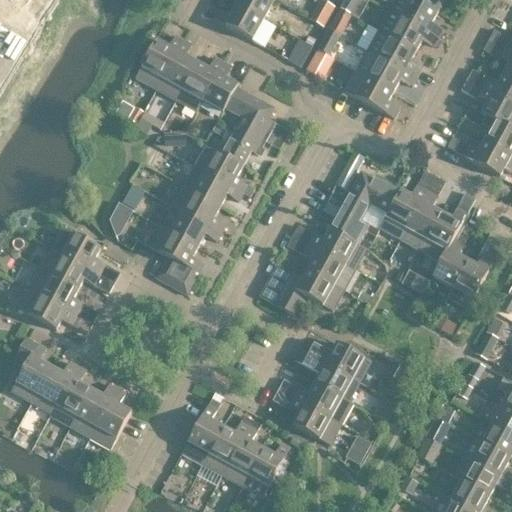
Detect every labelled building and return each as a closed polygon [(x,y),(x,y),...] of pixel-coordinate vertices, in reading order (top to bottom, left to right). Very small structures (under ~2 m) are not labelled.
[(240,0),(236,8),(263,23),(274,3),(268,0),(240,0)] [(288,0),(268,0),(274,3),(283,8),(288,0)] [(358,0),(345,0),(342,7),(352,12),(358,0)] [(446,0),(419,0),(418,1),(417,1),(416,0),(396,0),(390,12),(400,18),(439,40),(444,32),(432,25),(446,0)] [(321,15),(328,18),(333,8),(326,4),(321,15)] [(214,21),(253,42),(263,23),(236,8),(230,19),(219,12),(214,21)] [(338,12),(332,24),(342,29),(348,18),(338,12)] [(378,34),(388,39),(416,55),(423,42),(434,49),(439,40),(400,18),(390,12),(378,34)] [(423,69),(411,63),(416,55),(388,39),(378,34),(371,30),(360,50),(367,54),(417,81),(421,72),(423,69)] [(317,51),(329,57),(339,39),(327,32),(317,51)] [(511,41),(495,32),(490,43),(511,54),(511,41)] [(314,41),(307,37),(304,44),(310,48),(314,41)] [(142,70),(137,79),(157,90),(183,42),(176,38),(170,50),(157,43),(142,70)] [(177,102),(182,92),(197,66),(185,59),(192,47),(183,42),(157,90),(177,102)] [(286,61),(300,69),(311,50),(297,42),(286,61)] [(511,54),(490,43),(484,52),(510,66),(504,77),(511,81),(511,54)] [(356,73),(394,94),(401,82),(412,88),(417,81),(367,54),(356,73)] [(197,66),(182,92),(177,102),(197,113),(202,104),(224,65),(216,60),(209,72),(197,66)] [(232,69),(224,65),(202,104),(223,115),(226,110),(225,110),(235,90),(236,90),(237,88),(225,81),(232,69)] [(473,72),(468,82),(511,106),(511,81),(504,77),(499,86),(473,72)] [(387,106),(394,94),(356,73),(345,93),(383,114),(395,120),(399,112),(387,106)] [(511,106),(468,82),(462,92),(487,105),(482,115),(481,116),(508,131),(509,130),(511,131),(511,106)] [(244,120),(244,119),(271,135),(276,127),(269,122),(275,112),(236,90),(235,90),(225,110),(226,110),(244,120)] [(511,131),(509,130),(508,131),(481,116),(482,115),(470,108),(464,120),(489,134),(484,144),(511,159),(511,131)] [(135,110),(129,121),(137,125),(143,115),(143,114),(135,110)] [(137,125),(134,131),(146,138),(151,129),(159,133),(163,126),(143,115),(137,125)] [(244,120),(234,137),(223,157),(243,168),(251,153),(258,158),(271,135),(244,119),(244,120)] [(224,140),(228,133),(216,127),(213,134),(224,140)] [(186,136),(164,137),(164,138),(164,145),(164,148),(186,147),(186,136)] [(499,179),(504,171),(511,175),(511,159),(484,144),(479,153),(453,139),(448,149),(473,163),(472,164),(499,179)] [(195,169),(204,174),(243,196),(250,200),(255,192),(235,181),(243,168),(223,157),(207,148),(195,169)] [(184,189),(193,194),(220,209),(227,198),(239,204),(243,196),(204,174),(195,169),(184,189)] [(398,199),(398,198),(387,217),(388,218),(382,229),(402,241),(406,233),(436,182),(425,175),(411,200),(401,195),(398,199)] [(388,218),(387,217),(398,198),(362,178),(351,196),(371,207),(361,224),(368,228),(378,233),(380,228),(382,229),(388,218)] [(420,254),(426,244),(441,217),(432,212),(446,187),(436,182),(406,233),(402,241),(401,243),(420,254)] [(220,209),(193,194),(184,189),(173,209),(182,214),(221,235),(225,228),(214,221),(220,209)] [(371,207),(351,196),(329,234),(350,246),(350,245),(361,224),(371,207)] [(126,197),(122,205),(133,212),(138,204),(126,197)] [(441,265),(446,256),(462,229),(476,204),(465,198),(451,223),(441,217),(426,244),(420,254),(441,265)] [(119,237),(132,212),(120,205),(119,204),(109,221),(115,238),(119,237)] [(216,243),(221,235),(182,214),(171,234),(189,244),(198,249),(205,237),(216,243)] [(189,244),(171,234),(162,228),(151,249),(159,254),(167,258),(178,264),(188,270),(198,276),(203,267),(192,261),(198,249),(189,244)] [(364,234),(376,241),(379,234),(378,233),(368,228),(364,234)] [(324,243),(299,229),(293,240),(345,269),(356,248),(350,245),(350,246),(329,234),(324,243)] [(471,234),(462,229),(446,256),(441,265),(432,282),(451,293),(467,265),(457,260),(471,234)] [(73,236),(62,230),(52,249),(115,286),(121,276),(94,261),(100,251),(73,236)] [(487,276),(505,244),(491,236),(475,265),(479,267),(476,271),(467,265),(451,293),(447,301),(468,313),(473,305),(488,277),(487,276)] [(353,273),(345,269),(293,240),(287,250),(313,265),(307,274),(342,294),(353,273)] [(115,286),(52,249),(40,270),(77,291),(83,281),(109,296),(115,286)] [(155,280),(166,286),(178,264),(167,258),(155,280)] [(188,270),(178,264),(166,286),(176,292),(188,270)] [(302,284),(276,269),(270,279),(296,293),(306,299),(305,300),(322,309),(330,313),(342,294),(307,274),(302,284)] [(77,291),(40,270),(30,289),(40,295),(92,325),(98,315),(72,300),(77,291)] [(198,276),(188,270),(176,292),(186,297),(198,276)] [(399,272),(394,281),(401,285),(406,276),(399,272)] [(422,297),(429,283),(419,277),(411,291),(422,297)] [(265,289),(290,303),(296,293),(270,279),(265,289)] [(92,325),(40,295),(30,289),(18,311),(28,316),(55,331),(61,321),(86,336),(92,325)] [(284,315),(290,303),(265,289),(258,300),(284,315)] [(296,293),(290,303),(284,315),(294,321),(305,300),(306,299),(296,293)] [(372,299),(361,293),(357,300),(368,306),(372,299)] [(500,310),(509,315),(511,310),(511,298),(508,297),(500,310)] [(441,319),(436,329),(450,337),(456,327),(441,319)] [(487,334),(497,340),(504,327),(494,321),(487,334)] [(487,334),(476,354),(487,359),(497,340),(487,334)] [(25,361),(12,384),(6,396),(27,408),(29,403),(49,368),(38,362),(45,350),(24,339),(15,355),(25,361)] [(300,354),(312,361),(358,387),(369,366),(336,347),(330,358),(305,344),(300,354)] [(313,387),(340,403),(346,407),(358,387),(312,361),(300,354),(293,364),(318,379),(313,387)] [(74,356),(69,364),(76,368),(81,359),(74,356)] [(12,368),(3,363),(0,368),(9,373),(12,368)] [(61,375),(49,368),(29,403),(50,414),(76,368),(69,364),(68,363),(61,375)] [(484,368),(475,363),(469,374),(478,379),(484,368)] [(76,368),(50,414),(48,418),(68,429),(89,391),(78,385),(85,373),(76,368)] [(410,377),(397,370),(393,379),(406,386),(410,377)] [(506,397),(501,406),(511,412),(511,386),(511,387),(502,382),(496,392),(506,397)] [(350,409),(346,407),(340,403),(313,387),(307,398),(282,384),(277,393),(339,429),(350,409)] [(100,397),(89,391),(68,429),(87,439),(115,390),(107,385),(100,397)] [(458,397),(467,401),(472,390),(464,386),(458,397)] [(117,406),(124,395),(115,390),(87,439),(107,450),(128,413),(117,406)] [(339,429),(277,393),(271,404),(295,418),(290,428),(317,444),(327,450),(339,429)] [(210,402),(185,445),(179,456),(198,467),(219,429),(208,423),(218,406),(210,402)] [(511,412),(501,406),(491,425),(511,436),(511,412)] [(442,407),(435,419),(448,426),(454,413),(442,407)] [(376,410),(372,417),(384,424),(388,416),(376,410)] [(231,436),(219,429),(198,467),(219,478),(249,424),(241,419),(231,436)] [(436,420),(431,430),(444,436),(449,427),(436,420)] [(257,429),(249,424),(219,478),(238,490),(259,452),(247,446),(257,429)] [(481,444),(510,460),(511,455),(511,436),(491,425),(481,444)] [(289,444),(300,450),(303,443),(293,437),(289,444)] [(510,460),(481,444),(475,441),(464,460),(470,463),(511,486),(511,476),(503,472),(510,460)] [(428,444),(420,460),(430,465),(438,450),(428,444)] [(271,459),(259,452),(238,490),(259,501),(280,464),(279,464),(286,452),(277,448),(271,459)] [(511,486),(470,463),(460,482),(489,498),(495,487),(508,494),(511,487),(511,486)] [(100,467),(96,465),(91,473),(95,475),(100,467)] [(487,511),(483,509),(489,498),(460,482),(449,501),(469,511),(487,511)] [(405,483),(399,494),(410,500),(416,489),(405,483)] [(280,494),(273,491),(267,503),(277,508),(280,494)] [(469,511),(449,501),(442,497),(433,511),(469,511)]
